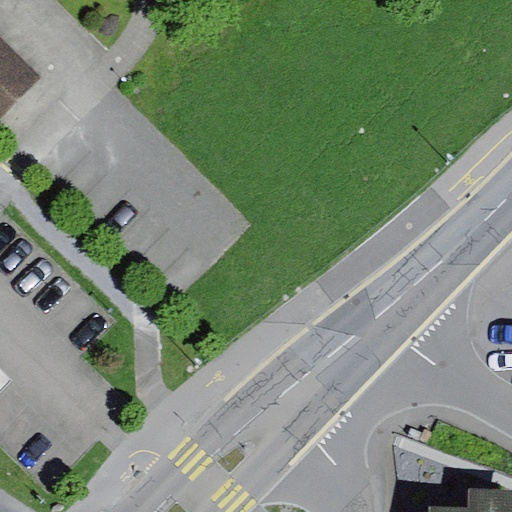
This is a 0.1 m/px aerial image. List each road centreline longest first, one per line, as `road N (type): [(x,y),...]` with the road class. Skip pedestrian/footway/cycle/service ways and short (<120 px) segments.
road 1 (primary): [(511,191),(374,330)]
road 2 (primary): [(313,385),(187,511)]
road 3 (residential): [(374,330),(511,423)]
road 4 (residential): [(313,385),(355,511)]
